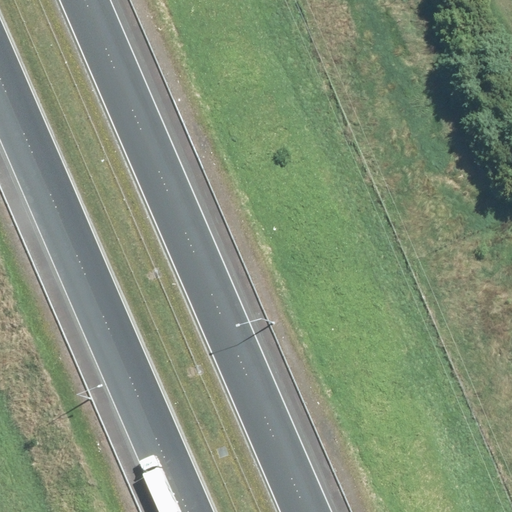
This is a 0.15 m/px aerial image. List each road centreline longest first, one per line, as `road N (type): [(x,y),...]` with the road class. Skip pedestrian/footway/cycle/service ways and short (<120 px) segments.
road 1 (motorway): [(95,0),(319,511)]
road 2 (motorway): [(182,511),(0,87)]
